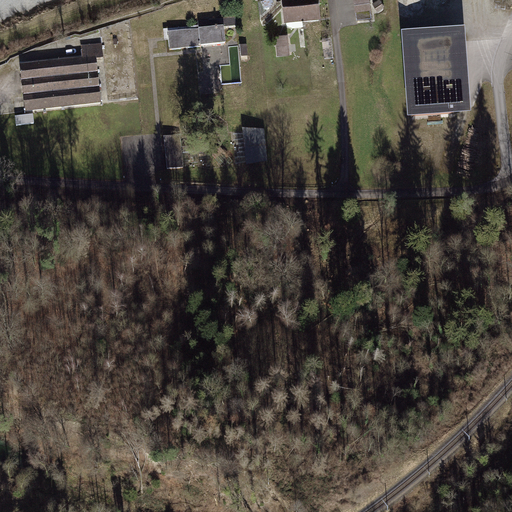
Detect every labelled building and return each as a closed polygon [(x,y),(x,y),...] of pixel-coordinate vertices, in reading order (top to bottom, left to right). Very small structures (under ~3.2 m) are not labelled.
[(304,25),(303,16),(300,0),(283,0),(285,20),(287,20),(287,24),(289,26),(292,26),(304,25)] [(300,0),(303,16),(320,15),(318,0),(300,0)] [(369,0),(354,0),(356,11),(371,9),(369,0)] [(384,5),(380,0),(377,0),(373,3),(378,9),(384,5)] [(371,9),(356,11),(357,19),(372,17),(371,9)] [(223,21),(224,28),(236,27),(235,12),(223,14),(223,21)] [(199,31),(168,34),(170,50),(226,44),(224,28),(223,21),(198,23),(199,31)] [(277,36),(278,46),(288,45),(287,35),(277,36)] [(466,35),(448,36),(454,115),(471,113),(466,35)] [(448,36),(405,39),(411,118),(454,115),(448,36)] [(21,67),(26,111),(101,103),(96,59),(104,59),(102,45),(83,48),(85,60),(21,67)] [(288,45),(278,46),(279,53),(289,52),(288,45)] [(248,134),(251,161),(265,160),(262,133),(248,134)] [(180,136),(164,138),(168,170),(184,168),(180,136)]
